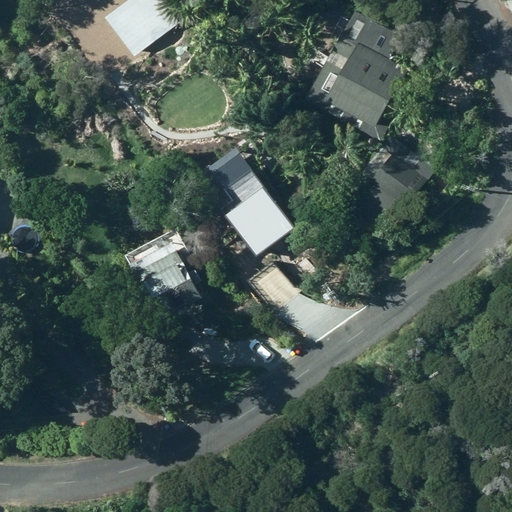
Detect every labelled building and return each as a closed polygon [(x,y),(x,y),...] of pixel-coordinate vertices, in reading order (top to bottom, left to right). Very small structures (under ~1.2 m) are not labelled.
[(138,58),(182,24),(163,0),(131,0),(107,18),(138,58)] [(359,11),(308,101),(376,139),(413,72),(392,60),(405,37),(359,11)] [(379,184),(357,211),(379,228),(399,202),(408,209),(450,155),(428,138),(415,154),(394,137),(365,173),(379,184)] [(301,231),(259,176),(234,195),(243,207),(229,219),(262,261),(301,231)] [(176,245),(135,266),(163,321),(179,314),(169,296),(181,290),(190,307),(204,300),(176,245)] [(188,307),(180,311),(184,319),(192,315),(188,307)]
